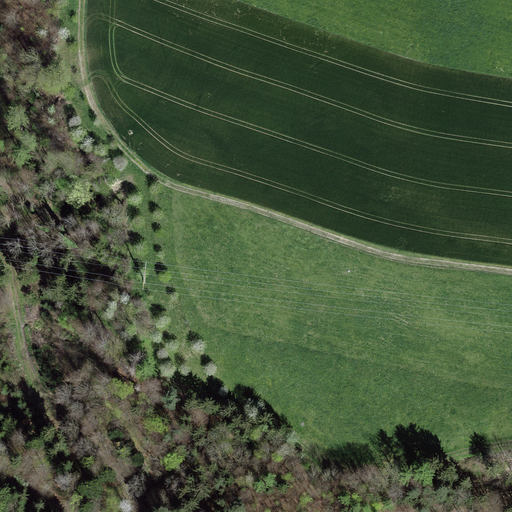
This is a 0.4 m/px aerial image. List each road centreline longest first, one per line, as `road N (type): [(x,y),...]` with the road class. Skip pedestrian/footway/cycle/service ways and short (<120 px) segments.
road 1 (track): [(0,185),(59,220),(105,334),(179,386),(373,465),(511,450)]
road 2 (track): [(82,0),(79,41),(99,115),(158,179),(372,247),(511,273)]
road 3 (track): [(140,511),(116,470),(61,422),(41,388),(0,247)]
